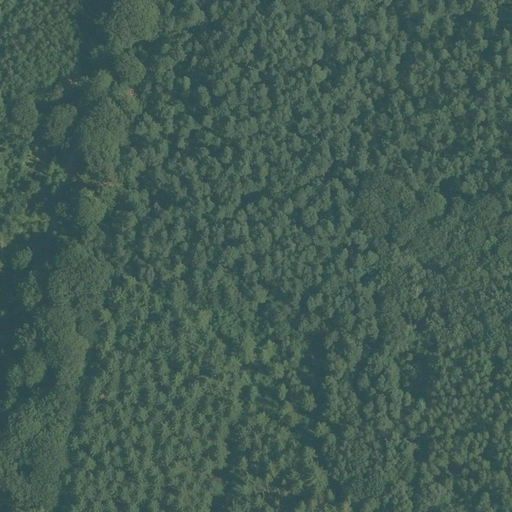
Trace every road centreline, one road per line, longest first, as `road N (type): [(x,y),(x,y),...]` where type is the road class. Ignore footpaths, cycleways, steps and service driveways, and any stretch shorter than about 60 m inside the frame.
road 1 (unknown): [(167,0),(115,218),(117,300),(68,511)]
road 2 (track): [(112,0),(0,443)]
